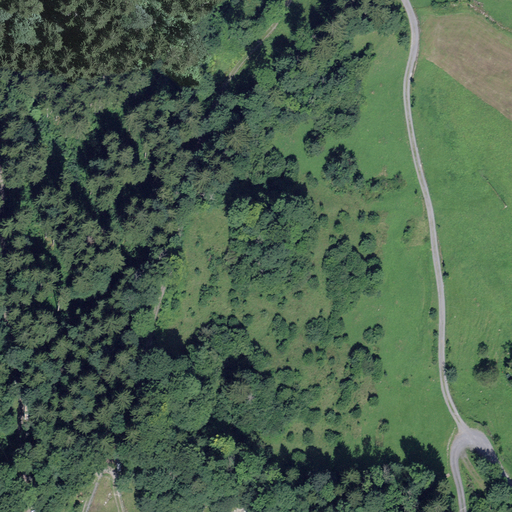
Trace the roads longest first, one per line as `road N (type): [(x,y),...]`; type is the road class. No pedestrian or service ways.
road 1 (track): [(87,511),(134,390),(202,137),(215,104),(288,0)]
road 2 (track): [(404,0),(415,27),(408,112),(432,222),(442,376),(464,433)]
road 3 (track): [(0,172),(30,511)]
